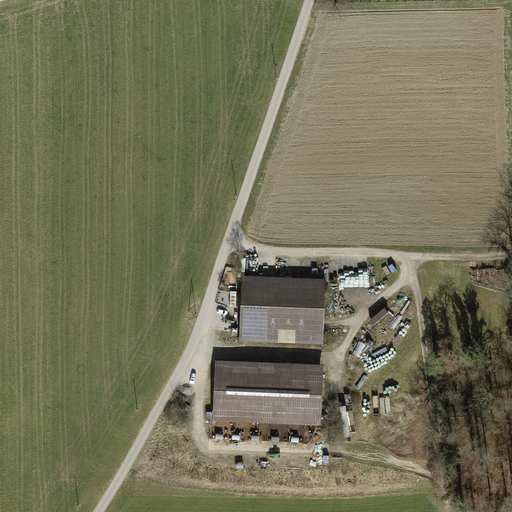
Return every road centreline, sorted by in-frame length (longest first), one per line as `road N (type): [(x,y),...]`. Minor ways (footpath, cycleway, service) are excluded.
road 1 (unclassified): [(309,0),(191,350),(96,511)]
road 2 (track): [(229,242),(511,254)]
